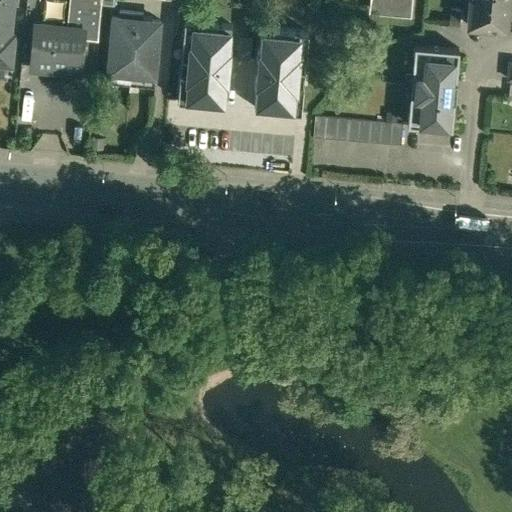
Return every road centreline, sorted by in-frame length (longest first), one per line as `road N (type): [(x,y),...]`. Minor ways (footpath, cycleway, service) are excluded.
road 1 (secondary): [(464,220),(0,176)]
road 2 (residential): [(464,220),(478,44),(511,47)]
